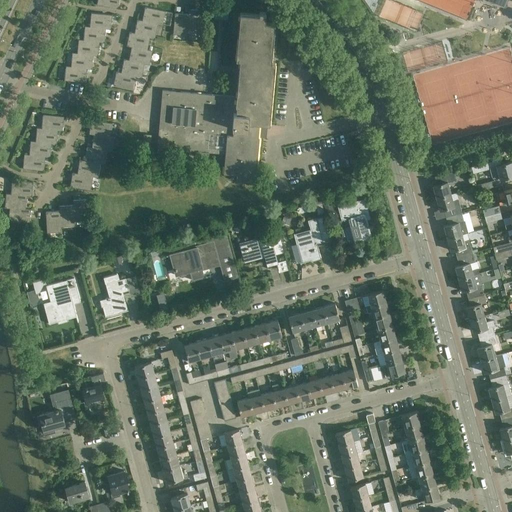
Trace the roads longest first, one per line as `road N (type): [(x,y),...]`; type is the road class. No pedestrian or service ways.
road 1 (residential): [(104,351),(133,332),(423,258)]
road 2 (residential): [(308,417),(456,378)]
road 3 (tertiary): [(423,258),(383,116)]
road 4 (tertiary): [(383,116),(358,58),(317,0)]
road 5 (residential): [(277,511),(260,438),(308,417)]
road 6 (tertiary): [(456,378),(423,258)]
